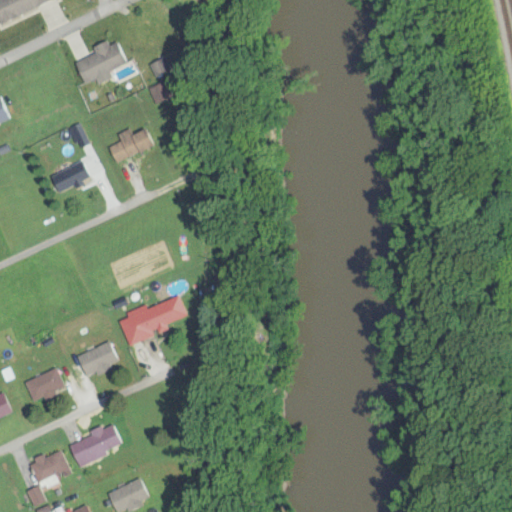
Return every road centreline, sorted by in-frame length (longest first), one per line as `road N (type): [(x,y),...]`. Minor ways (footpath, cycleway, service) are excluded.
road 1 (residential): [(0,453),(164,375)]
road 2 (residential): [(0,268),(164,192)]
road 3 (residential): [(0,63),(130,0)]
